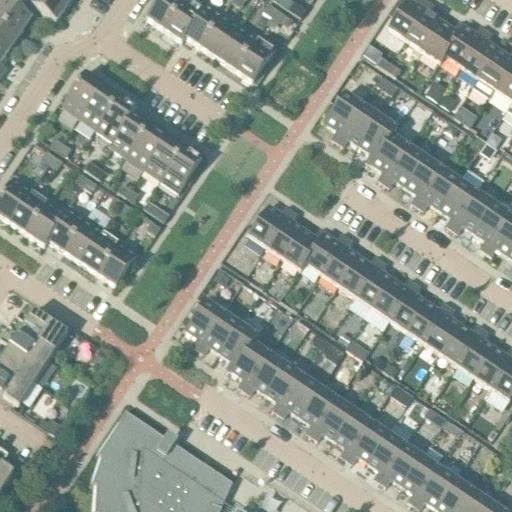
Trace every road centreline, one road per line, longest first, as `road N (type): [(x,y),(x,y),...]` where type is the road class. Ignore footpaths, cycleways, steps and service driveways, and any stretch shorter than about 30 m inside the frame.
road 1 (residential): [(373,511),(201,399)]
road 2 (residential): [(511,311),(343,198)]
road 3 (residential): [(0,141),(57,58),(99,44)]
road 4 (residential): [(214,119),(99,44)]
